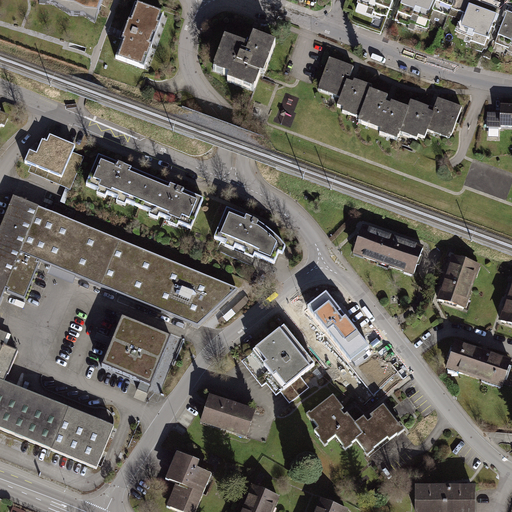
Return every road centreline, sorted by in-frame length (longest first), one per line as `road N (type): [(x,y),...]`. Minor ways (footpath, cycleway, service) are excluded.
road 1 (residential): [(105,511),(200,365),(321,263)]
road 2 (residential): [(0,86),(231,182)]
road 3 (residential): [(327,29),(420,69),(511,87)]
road 4 (residential): [(231,182),(235,143),(185,64),(200,9)]
road 5 (residential): [(511,469),(473,443),(411,357)]
road 6 (residential): [(411,357),(321,263)]
road 7 (residential): [(321,263),(314,241),(286,209),(231,182)]
